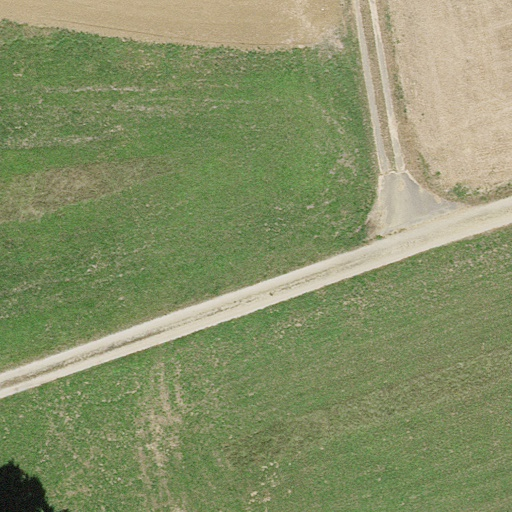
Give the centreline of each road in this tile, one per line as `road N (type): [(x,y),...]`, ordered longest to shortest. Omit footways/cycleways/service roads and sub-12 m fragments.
road 1 (track): [(511,214),(0,386)]
road 2 (track): [(418,244),(365,0)]
